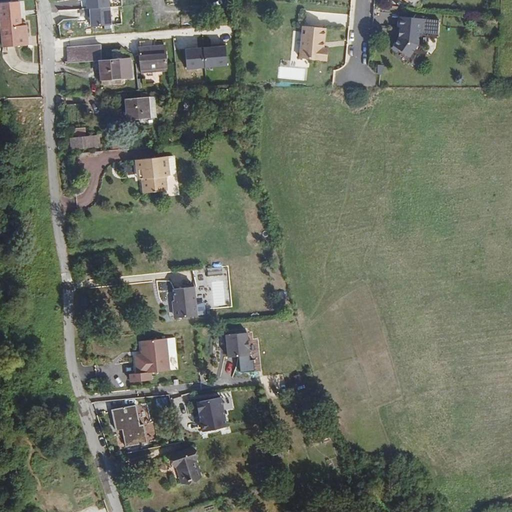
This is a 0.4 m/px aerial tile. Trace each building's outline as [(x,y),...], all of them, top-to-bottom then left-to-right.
[(104,0),(83,0),(84,8),(105,7),(104,0)] [(26,30),(25,18),(20,18),(19,10),(24,10),(23,7),(5,8),(8,52),(33,51),(31,30),(26,30)] [(110,8),(90,9),(91,29),(111,28),(110,8)] [(399,34),(395,45),(413,54),(419,42),(419,32),(424,32),(424,17),(400,16),(399,25),(399,34)] [(326,27),(303,26),(301,57),(328,59),(329,47),(322,47),(323,42),(326,42),(326,27)] [(169,46),(145,49),(147,69),(171,66),(169,46)] [(72,67),(93,64),(92,51),(91,47),(69,49),(72,67)] [(223,49),(184,49),(184,70),(223,69),(223,49)] [(92,51),(93,64),(102,63),(100,50),(92,51)] [(116,63),(104,64),(106,83),(137,79),(134,60),(137,60),(137,59),(123,51),(115,52),(116,63)] [(155,104),(126,104),(126,126),(156,126),(155,104)] [(97,143),(81,145),(83,156),(105,153),(104,145),(98,145),(97,143)] [(170,159),(139,163),(139,172),(146,171),(146,180),(145,180),(146,193),(171,191),(170,177),(173,177),(170,159)] [(192,287),(172,290),(174,303),(175,308),(173,310),(174,316),(176,318),(196,315),(192,287)] [(246,332),(226,335),(230,360),(250,357),(246,332)] [(169,365),(167,351),(145,355),(146,358),(147,368),(140,369),(140,373),(141,376),(142,387),(135,389),(135,394),(149,392),(157,391),(156,385),(172,383),(169,365)] [(299,374),(294,376),(298,389),(303,388),(299,374)] [(167,398),(156,400),(157,408),(168,407),(167,398)] [(219,399),(196,402),(201,435),(224,432),(219,399)] [(136,407),(111,412),(116,432),(124,431),(141,427),(136,407)] [(148,445),(145,427),(124,431),(127,449),(148,445)] [(195,451),(165,459),(170,473),(178,470),(182,487),(203,481),(195,451)]
